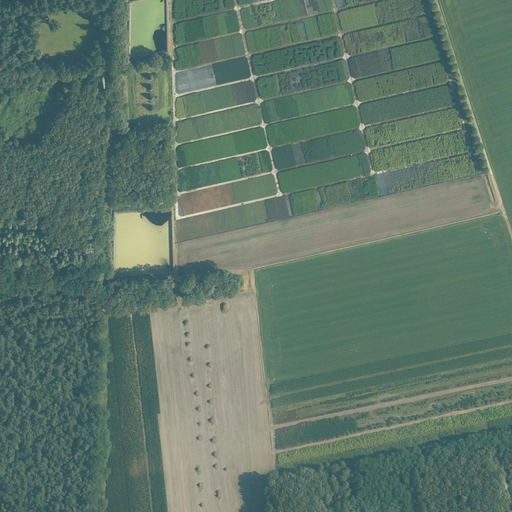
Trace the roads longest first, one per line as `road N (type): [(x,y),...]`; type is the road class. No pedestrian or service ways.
road 1 (track): [(108,134),(99,511)]
road 2 (unclassified): [(503,211),(436,0)]
road 3 (unclassified): [(108,134),(113,0)]
